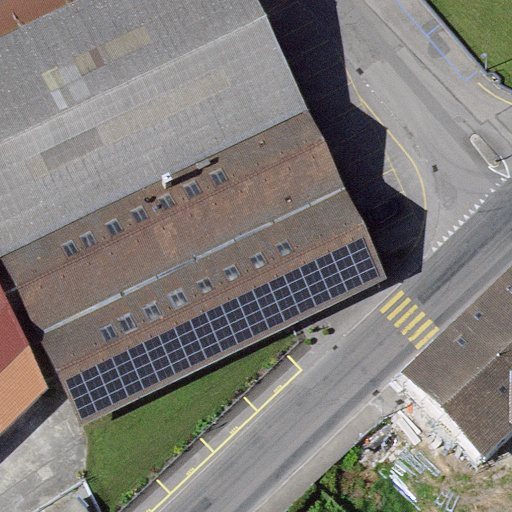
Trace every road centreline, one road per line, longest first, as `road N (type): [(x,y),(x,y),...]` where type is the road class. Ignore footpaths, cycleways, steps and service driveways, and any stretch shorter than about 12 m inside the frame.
road 1 (tertiary): [(228,511),(511,235)]
road 2 (residential): [(511,184),(369,0)]
